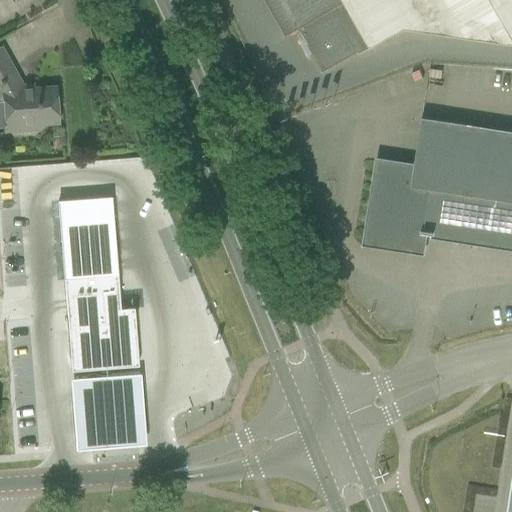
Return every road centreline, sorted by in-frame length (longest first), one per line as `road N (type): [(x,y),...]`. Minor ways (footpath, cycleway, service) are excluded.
road 1 (tertiary): [(120,0),(297,414)]
road 2 (tertiary): [(330,400),(157,0)]
road 3 (unclassified): [(153,475),(252,468),(310,446)]
road 4 (unclassified): [(297,414),(153,475)]
road 5 (unclassified): [(0,487),(153,475)]
road 6 (unclassified): [(462,374),(423,369),(330,400)]
road 7 (unclassified): [(343,432),(433,396),(462,374)]
